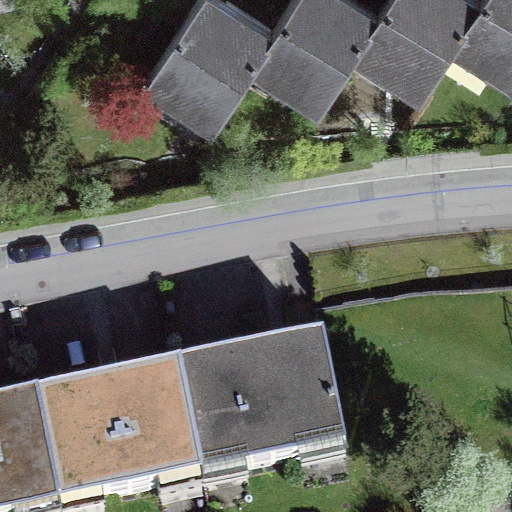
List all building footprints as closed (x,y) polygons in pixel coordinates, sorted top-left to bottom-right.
[(220,115),(258,54),(273,30),(225,0),(198,0),(152,73),(220,115)] [(356,0),(292,0),(273,30),(258,54),(327,97),(361,43),(379,14),(356,0)] [(481,0),(387,0),(379,14),(361,43),(430,86),(461,35),(483,1),(481,0)] [(511,0),(483,0),(483,1),(461,35),(511,67),(511,0)] [(201,476),(245,467),(246,471),(299,460),(299,456),(345,446),(323,342),(179,372),(201,476)] [(58,506),(103,497),(103,500),(157,489),(157,485),(201,476),(179,372),(36,402),(58,506)] [(0,511),(29,511),(58,506),(36,402),(0,409),(0,511)]
